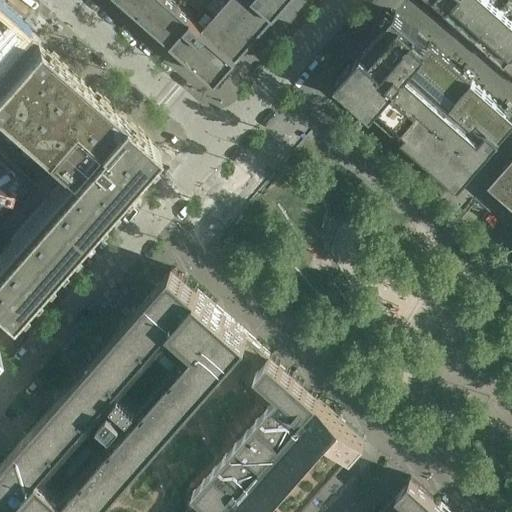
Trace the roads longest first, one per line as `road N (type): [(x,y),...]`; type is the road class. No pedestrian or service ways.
road 1 (residential): [(0,396),(219,145)]
road 2 (residential): [(219,145),(54,0)]
road 3 (residential): [(219,145),(346,0)]
